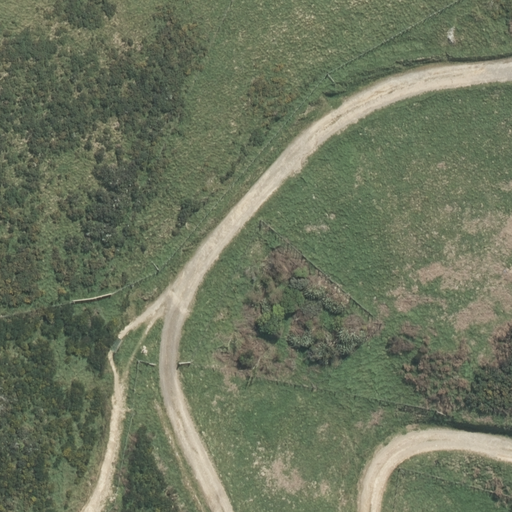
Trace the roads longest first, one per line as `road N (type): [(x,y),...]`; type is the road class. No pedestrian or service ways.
road 1 (track): [(511,52),(433,61),(345,92),(203,235),(174,299)]
road 2 (track): [(174,299),(167,400),(207,511)]
road 3 (track): [(359,511),(357,476),(390,442),(443,445),(511,465)]
